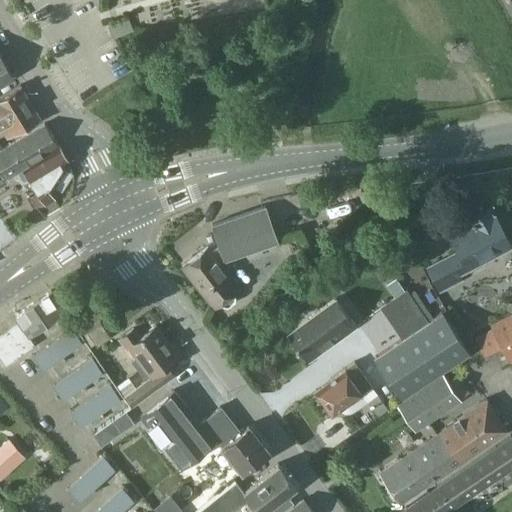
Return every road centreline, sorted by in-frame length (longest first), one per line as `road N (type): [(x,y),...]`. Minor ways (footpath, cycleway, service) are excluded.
road 1 (tertiary): [(114,210),(194,182),(284,164),(511,138)]
road 2 (residential): [(333,511),(134,263),(114,210)]
road 3 (residential): [(114,210),(98,161),(0,15)]
road 4 (tertiary): [(0,286),(114,210)]
